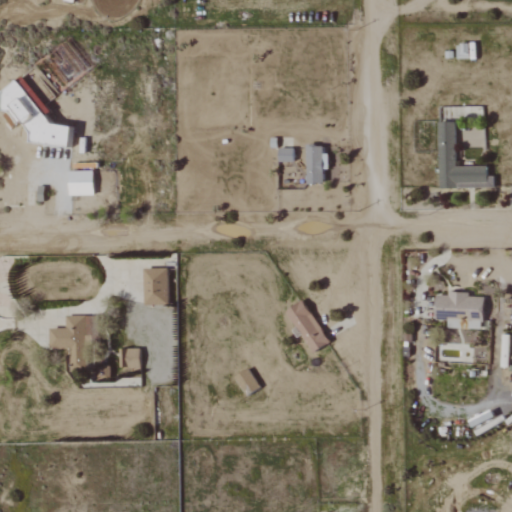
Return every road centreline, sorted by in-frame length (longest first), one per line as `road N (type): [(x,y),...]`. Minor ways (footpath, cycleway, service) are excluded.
road 1 (residential): [(0,238),(511,221)]
road 2 (residential): [(365,0),(379,511)]
